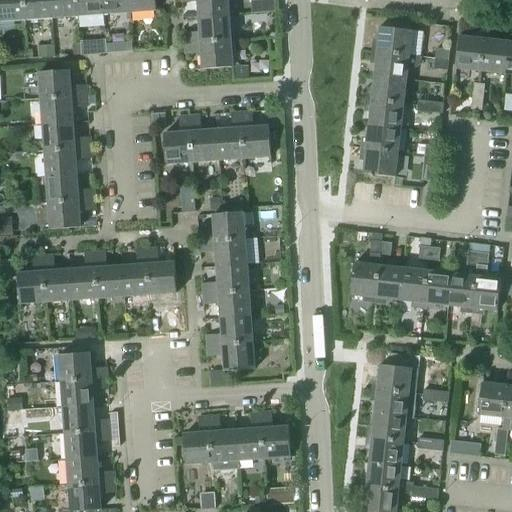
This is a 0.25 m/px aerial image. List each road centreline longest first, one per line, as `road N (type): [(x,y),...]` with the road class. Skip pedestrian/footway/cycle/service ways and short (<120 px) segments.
road 1 (residential): [(126,218),(119,106),(125,96),(301,91)]
road 2 (residential): [(147,511),(139,400),(315,387)]
road 3 (residential): [(308,208),(463,227),(472,218),(482,134)]
road 4 (residential): [(315,387),(308,208)]
road 5 (residential): [(322,511),(315,387)]
